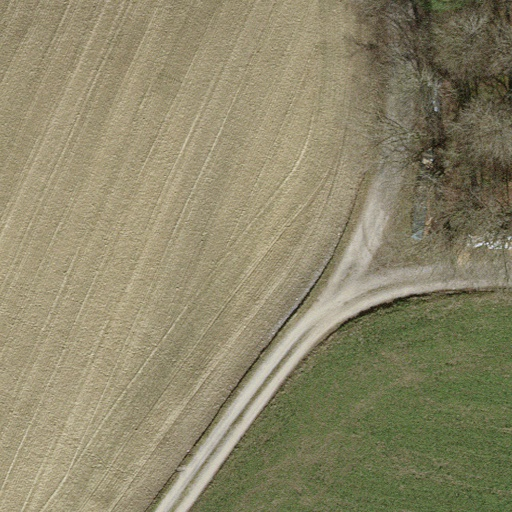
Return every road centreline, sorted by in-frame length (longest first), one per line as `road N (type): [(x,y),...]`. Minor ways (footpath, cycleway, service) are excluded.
road 1 (track): [(330,309),(372,231),(395,160),(396,0)]
road 2 (track): [(175,511),(330,309)]
road 3 (track): [(330,309),(396,282),(511,273)]
